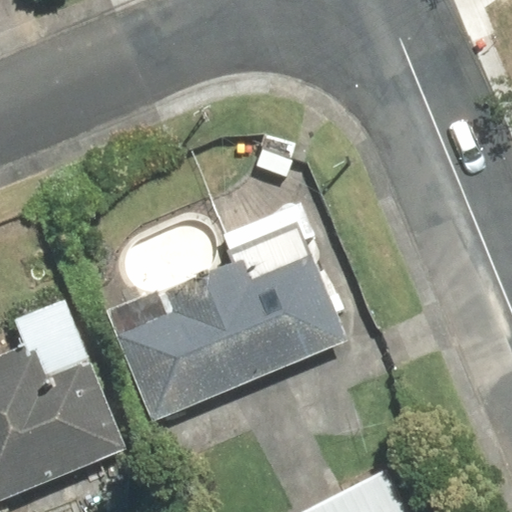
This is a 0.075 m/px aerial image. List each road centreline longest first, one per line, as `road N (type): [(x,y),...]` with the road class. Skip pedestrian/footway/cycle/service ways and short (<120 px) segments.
road 1 (residential): [(511,307),(381,0)]
road 2 (residential): [(0,108),(259,0)]
